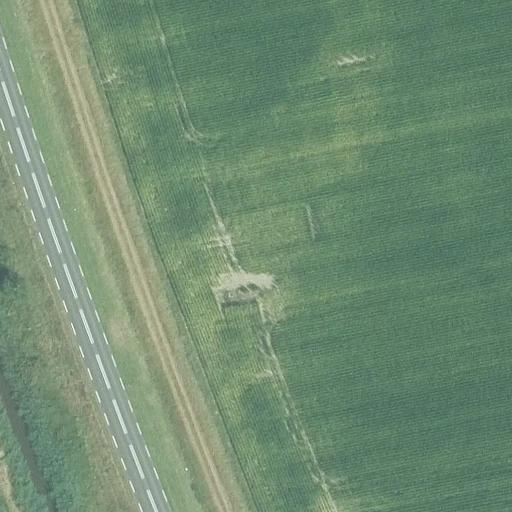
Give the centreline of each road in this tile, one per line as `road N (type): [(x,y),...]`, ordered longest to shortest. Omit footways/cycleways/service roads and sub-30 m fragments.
road 1 (track): [(228,511),(46,0)]
road 2 (primary): [(160,511),(68,271),(0,57)]
